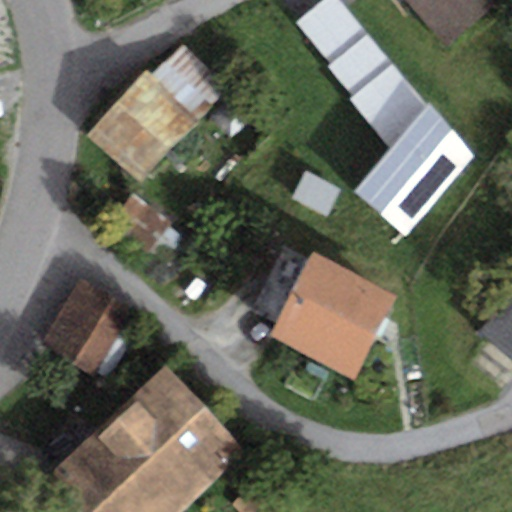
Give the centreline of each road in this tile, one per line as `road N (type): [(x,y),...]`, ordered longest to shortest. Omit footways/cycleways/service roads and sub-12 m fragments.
road 1 (residential): [(31,226),(54,235),(298,434),(383,450),(511,416)]
road 2 (residential): [(53,67),(97,58),(214,0)]
road 3 (unclassified): [(53,67),(50,150),(31,226)]
